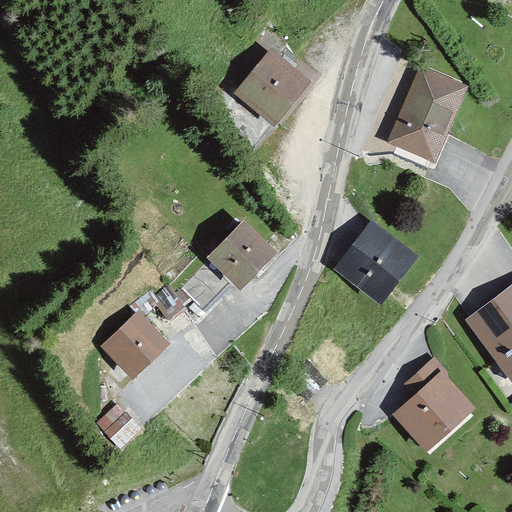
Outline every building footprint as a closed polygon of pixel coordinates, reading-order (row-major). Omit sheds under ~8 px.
[(279,60),(251,95),(283,120),(310,85),(279,60)] [(467,86),(426,69),(408,108),(414,112),(398,152),(433,167),(467,86)] [(242,278),(239,281),(241,284),(278,246),(276,244),(271,248),(246,224),(217,254),(242,278)] [(383,290),(411,254),(379,228),(349,264),(383,290)] [(210,259),(178,292),(184,302),(191,294),(207,309),(234,280),(210,259)] [(186,304),(184,302),(178,292),(175,287),(158,297),(153,290),(135,301),(141,311),(109,340),(134,368),(166,338),(142,312),(160,300),(169,315),(186,304)] [(474,325),(501,360),(505,357),(511,365),(511,288),(503,296),(506,300),(474,325)] [(310,394),(328,377),(311,360),(294,377),(310,394)] [(427,396),(407,415),(430,443),(467,410),(444,382),(450,376),(439,363),(416,382),(427,396)] [(143,425),(129,412),(110,430),(123,444),(143,425)]
